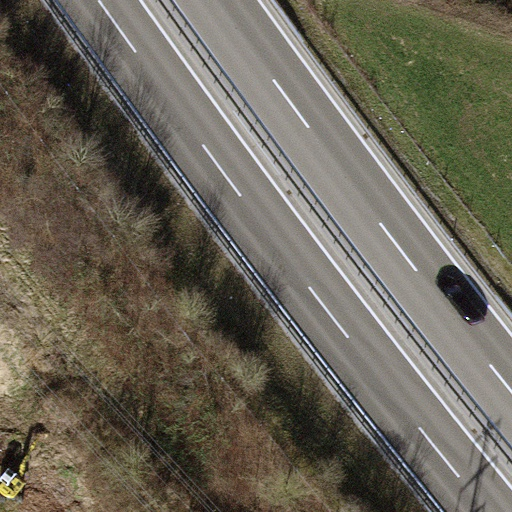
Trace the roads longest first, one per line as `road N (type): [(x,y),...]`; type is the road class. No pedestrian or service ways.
road 1 (trunk): [(101,0),(491,511)]
road 2 (trunk): [(511,388),(218,0)]
